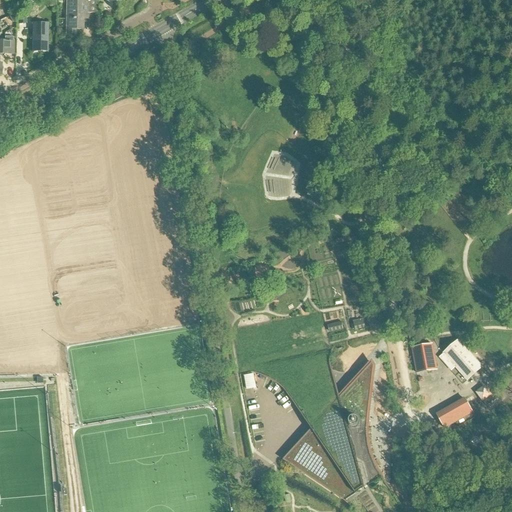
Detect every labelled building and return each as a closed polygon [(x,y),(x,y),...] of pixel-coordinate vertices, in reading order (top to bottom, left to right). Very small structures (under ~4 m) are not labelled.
[(66,0),(66,35),(74,35),(75,30),(82,30),(83,16),(88,16),(88,0),(66,0)] [(16,13),(9,17),(12,23),(17,21),(16,13)] [(29,13),(16,14),(17,21),(17,25),(26,24),(26,16),(29,16),(29,13)] [(32,52),(47,52),(48,25),(32,25),(32,52)] [(0,74),(1,75),(2,64),(0,63),(0,54),(13,55),(14,42),(0,42),(0,74)] [(111,97),(114,102),(122,97),(120,92),(111,97)] [(365,328),(364,319),(353,322),(355,330),(365,328)] [(343,329),(341,322),(327,325),(329,333),(343,329)] [(456,368),(468,381),(482,369),(458,341),(443,355),(440,358),(452,372),(456,368)] [(412,350),(417,375),(437,371),(432,346),(412,350)] [(374,367),(372,364),(339,399),(319,421),(303,398),(296,407),(329,456),(303,474),(344,501),(381,477),(379,473),(376,469),(375,466),(373,461),(371,456),(369,452),(368,447),(367,442),(367,437),(367,433),(367,429),(367,426),(367,423),(367,420),(374,367)] [(477,393),(484,402),(493,395),(487,387),(477,393)] [(473,413),(465,401),(452,408),(459,421),(473,413)]
